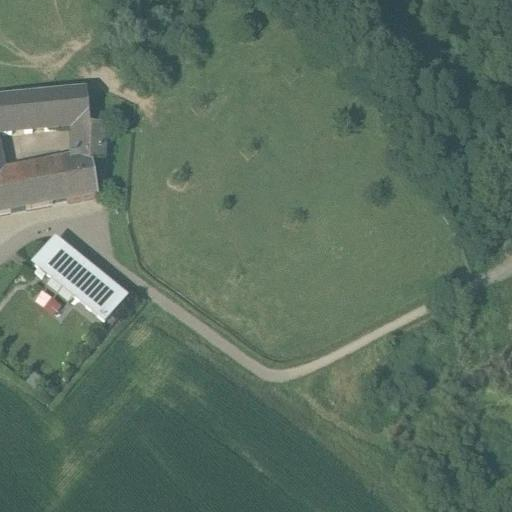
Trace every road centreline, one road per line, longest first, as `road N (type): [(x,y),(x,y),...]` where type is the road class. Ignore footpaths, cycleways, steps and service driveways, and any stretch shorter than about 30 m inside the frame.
road 1 (track): [(511,268),(294,376),(248,367),(153,294)]
road 2 (unclassified): [(153,294),(46,220),(22,220),(0,238)]
